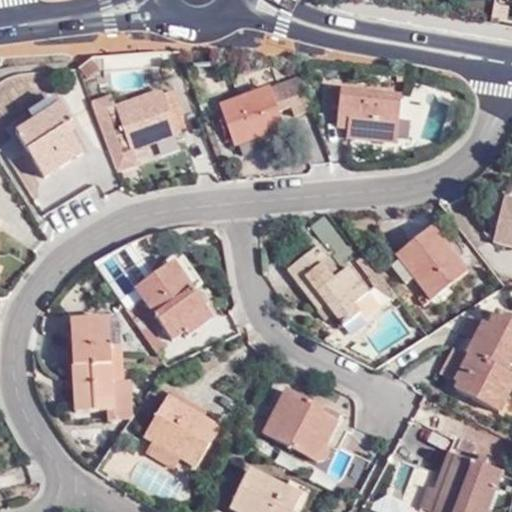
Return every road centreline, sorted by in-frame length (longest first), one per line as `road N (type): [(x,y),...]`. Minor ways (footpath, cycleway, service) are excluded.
road 1 (residential): [(240,202),(167,209),(89,247),(29,301),(16,348),(18,389),(84,498)]
road 2 (residential): [(508,63),(496,121),(458,159),(389,190),(240,202)]
road 3 (secondary): [(227,17),(345,44),(508,63)]
road 4 (residential): [(240,202),(266,330),(387,400)]
road 5 (secondary): [(508,63),(315,16),(280,0)]
road 6 (secondary): [(34,23),(172,21)]
